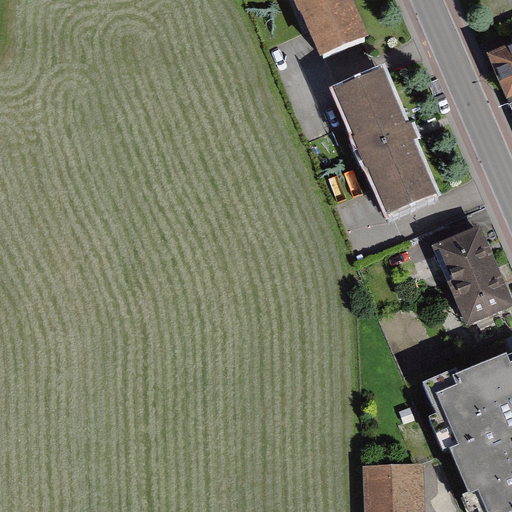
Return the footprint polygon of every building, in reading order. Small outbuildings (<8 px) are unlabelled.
[(369,45),(349,0),(285,0),(316,69),(369,45)] [(511,109),(511,51),(481,65),(502,114),(511,109)] [(437,203),(384,80),(332,102),(385,225),(437,203)] [(448,292),(450,296),(499,274),(481,235),(432,256),(435,263),(448,292)] [(511,316),(511,304),(499,274),(450,296),(467,336),(511,316)] [(511,511),(511,359),(418,398),(465,511),(511,511)] [(425,511),(424,471),(362,474),(363,511),(425,511)]
